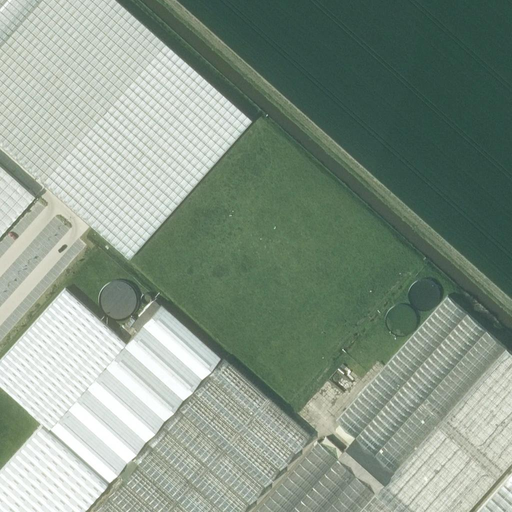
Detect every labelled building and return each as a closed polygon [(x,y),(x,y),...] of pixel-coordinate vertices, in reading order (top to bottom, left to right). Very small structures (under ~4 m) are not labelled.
[(0,0),(0,142),(129,257),(250,121),(251,119),(116,0),(0,0)] [(0,233),(35,194),(0,163),(0,233)] [(129,283),(123,281),(116,281),(107,284),(102,289),(99,296),(99,304),(101,311),(106,316),(112,320),(120,320),(129,317),(135,311),(138,303),(138,295),(134,287),(129,283)] [(61,285),(0,353),(0,385),(48,429),(126,343),(61,285)] [(384,366),(336,419),(355,437),(337,457),(397,511),(466,511),(511,461),(511,352),(448,295),(447,295),(440,303),(409,338),(384,366)] [(0,482),(0,511),(81,511),(221,358),(161,304),(160,305),(154,299),(131,325),(137,330),(126,343),(48,429),(0,482)] [(136,463),(93,511),(240,511),(265,486),(310,435),(286,414),(224,357),(178,408),(132,459),(136,463)] [(318,440),(253,511),(397,511),(337,457),(318,440)] [(511,511),(511,473),(477,511),(511,511)]
